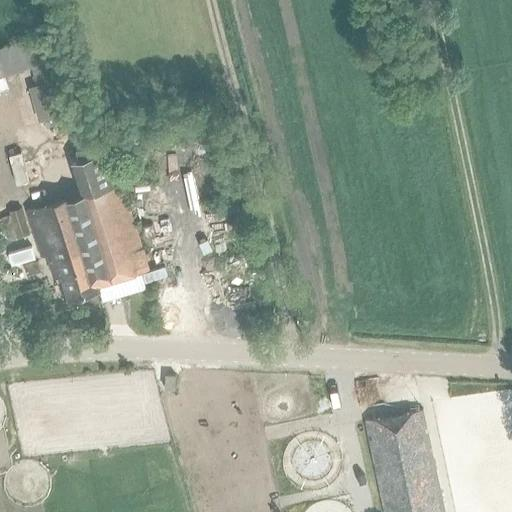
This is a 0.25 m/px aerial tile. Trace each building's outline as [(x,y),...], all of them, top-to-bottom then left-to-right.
[(37,64),(29,67),(34,86),(52,81),(41,41),(31,45),(37,64)] [(34,86),(29,88),(39,122),(67,114),(57,79),(52,81),(34,86)] [(0,175),(14,172),(0,122),(0,175)] [(81,130),(71,133),(74,141),(84,138),(81,130)] [(114,136),(72,148),(76,159),(118,146),(114,136)] [(148,271),(122,184),(112,151),(75,162),(85,195),(67,200),(30,211),(44,257),(48,256),(54,277),(61,275),(69,300),(100,290),(98,286),(148,271)] [(7,240),(28,234),(20,208),(7,211),(9,215),(0,217),(7,240)] [(216,238),(205,238),(207,270),(218,269),(216,238)] [(35,258),(31,246),(9,253),(12,264),(35,258)] [(38,260),(23,265),(26,277),(41,272),(38,260)] [(225,317),(225,326),(251,328),(251,319),(225,317)] [(165,389),(175,389),(175,375),(165,375),(165,389)] [(444,511),(422,409),(364,421),(383,511),(444,511)]
